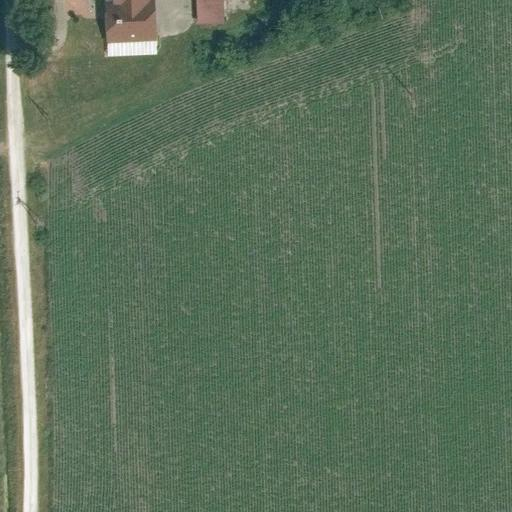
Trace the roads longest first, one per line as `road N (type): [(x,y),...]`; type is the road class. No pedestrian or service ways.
road 1 (track): [(15,147),(34,391),(31,511)]
road 2 (unclassified): [(15,147),(12,0)]
